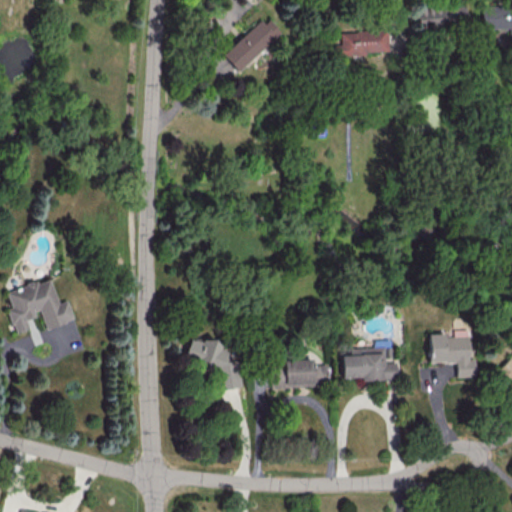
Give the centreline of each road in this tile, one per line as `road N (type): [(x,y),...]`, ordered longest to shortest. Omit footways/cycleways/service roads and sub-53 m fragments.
road 1 (residential): [(153,511),(145,301),(158,0)]
road 2 (residential): [(455,466),(355,485),(226,482),(152,477),(0,439)]
